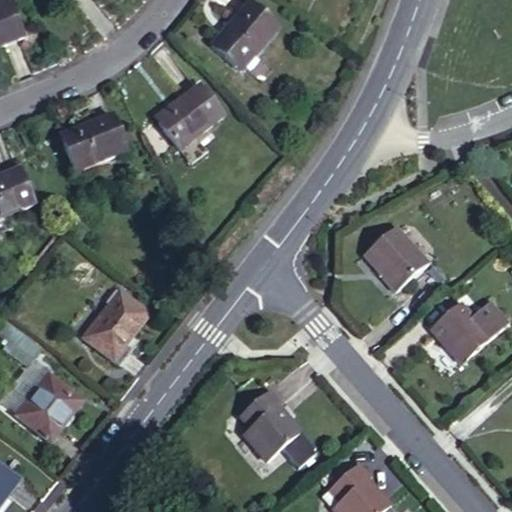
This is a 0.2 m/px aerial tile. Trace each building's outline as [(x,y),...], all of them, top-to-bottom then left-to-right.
[(0,47),(23,38),(9,3),(0,6),(0,47)] [(239,73),(277,30),(248,5),(210,48),(239,73)] [(178,152),(222,119),(199,88),(154,121),(178,152)] [(74,174),(126,153),(112,118),(60,138),(74,174)] [(0,219),(33,207),(19,171),(0,178),(0,219)] [(395,294),(427,266),(394,229),(364,256),(383,279),(382,279),(395,294)] [(113,364),(149,316),(119,292),(82,340),(113,364)] [(461,366),(490,341),(459,305),(430,331),(461,366)] [(0,333),(10,341),(33,359),(41,349),(4,320),(0,325),(0,333)] [(27,366),(33,359),(10,341),(4,348),(27,366)] [(48,378),(50,375),(35,361),(1,405),(16,418),(48,378)] [(48,444),(80,404),(48,378),(16,418),(48,444)] [(278,408),(281,405),(270,391),(239,418),(250,430),(242,436),(266,464),(300,434),(278,408)] [(332,511),(386,511),(389,509),(367,483),(370,480),(358,466),(328,492),(338,505),(331,511),(332,511)] [(0,507),(19,482),(0,467),(0,507)] [(144,511),(158,511),(164,506),(134,483),(124,496),(144,511)]
